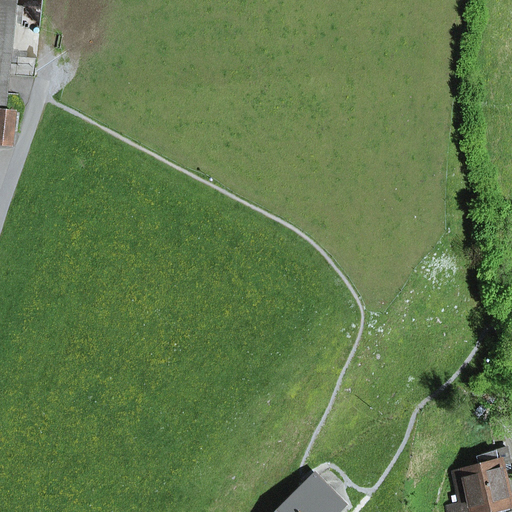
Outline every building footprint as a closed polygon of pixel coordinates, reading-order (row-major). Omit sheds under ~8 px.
[(0,97),(10,4),(0,3),(0,97)] [(0,112),(0,142),(11,143),(14,114),(0,112)] [(502,462),(502,464),(511,462),(507,449),(484,455),(487,466),(502,462)] [(502,462),(487,466),(453,474),(460,503),(447,507),(447,511),(511,511),(511,504),(502,464),(502,462)] [(316,476),(278,511),(338,511),(345,506),(316,476)]
